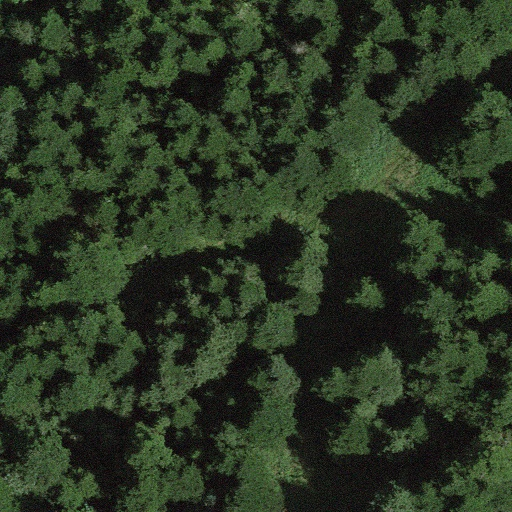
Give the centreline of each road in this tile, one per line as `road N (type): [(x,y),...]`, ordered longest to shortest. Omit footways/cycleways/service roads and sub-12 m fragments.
road 1 (track): [(0,325),(347,225),(403,148),(511,68)]
road 2 (track): [(300,511),(298,381),(320,289),(347,225)]
